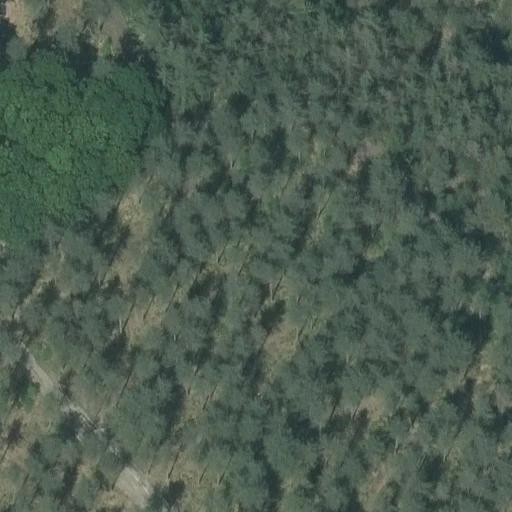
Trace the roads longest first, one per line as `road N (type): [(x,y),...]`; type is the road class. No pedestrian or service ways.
road 1 (track): [(0,261),(212,116),(282,86),(511,320)]
road 2 (track): [(106,0),(163,149)]
road 3 (track): [(199,125),(228,0)]
